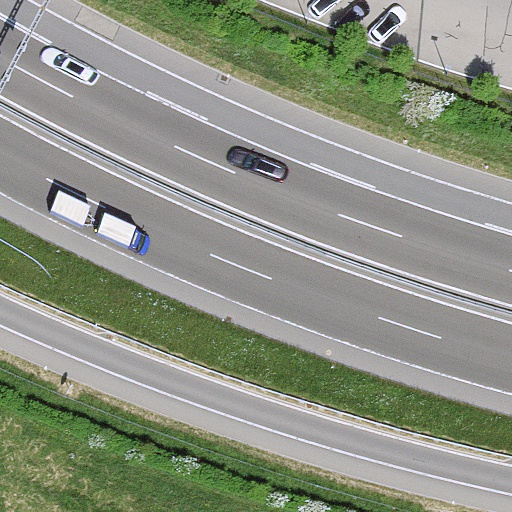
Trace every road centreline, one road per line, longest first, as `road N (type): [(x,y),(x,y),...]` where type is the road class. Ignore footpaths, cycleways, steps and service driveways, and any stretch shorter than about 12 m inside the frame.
road 1 (motorway): [(511,270),(204,159),(0,55)]
road 2 (motorway): [(0,153),(241,268),(511,357)]
road 3 (motorway): [(0,308),(141,373),(399,457),(511,482)]
